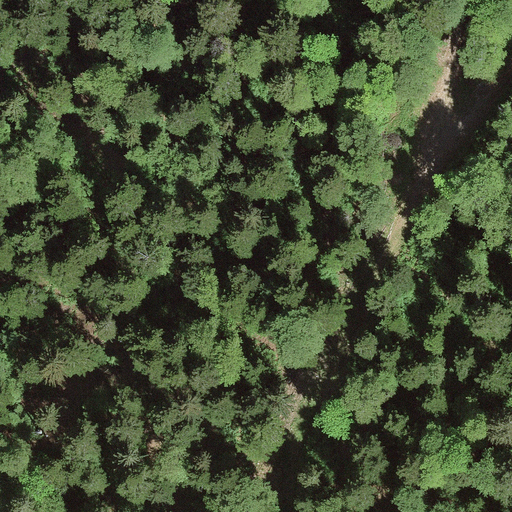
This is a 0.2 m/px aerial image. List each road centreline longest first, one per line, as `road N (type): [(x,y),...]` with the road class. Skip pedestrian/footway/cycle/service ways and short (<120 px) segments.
road 1 (track): [(276,511),(352,316),(477,119),(511,78)]
road 2 (track): [(459,0),(440,95),(477,119)]
